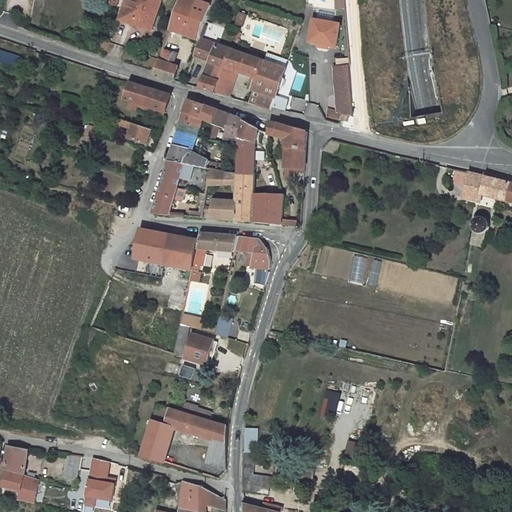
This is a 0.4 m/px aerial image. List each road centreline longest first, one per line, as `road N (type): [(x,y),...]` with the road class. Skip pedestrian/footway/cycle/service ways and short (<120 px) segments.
road 1 (residential): [(294,251),(268,233),(140,214),(181,89)]
road 2 (residential): [(238,491),(243,409),(280,273),(294,251)]
road 3 (track): [(238,491),(0,433)]
road 4 (residential): [(181,89),(0,29)]
road 5 (unclassified): [(317,127),(473,154)]
road 6 (unclassified): [(473,154),(489,82),(475,0)]
road 7 (residential): [(317,127),(181,89)]
road 8 (residential): [(294,251),(312,226),(317,127)]
